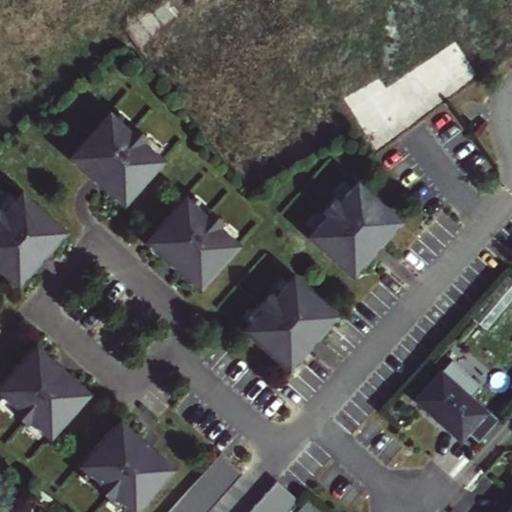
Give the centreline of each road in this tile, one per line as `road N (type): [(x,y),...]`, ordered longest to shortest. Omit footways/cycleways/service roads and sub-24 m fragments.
road 1 (residential): [(173,353),(178,326),(171,302),(106,245),(90,245),(59,273),(46,305),(123,374),(144,371)]
road 2 (residential): [(511,192),(311,417)]
road 3 (residential): [(311,417),(280,452),(173,353)]
road 4 (residential): [(311,417),(411,505)]
